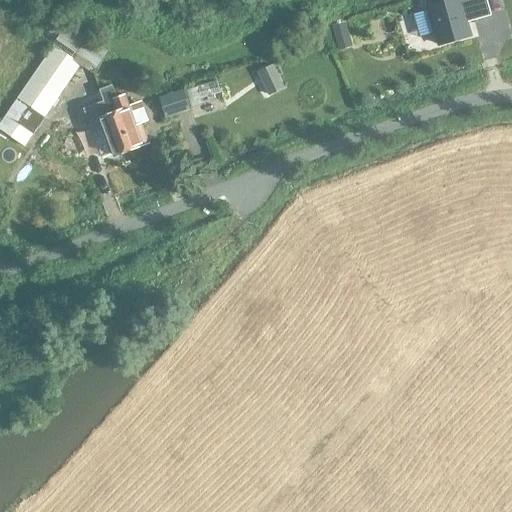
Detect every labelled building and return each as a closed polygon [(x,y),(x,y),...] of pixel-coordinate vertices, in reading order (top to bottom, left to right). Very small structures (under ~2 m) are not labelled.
[(453,0),(428,8),(441,45),(472,34),(469,27),(488,20),(481,0),(453,0)] [(511,0),(492,0),(499,21),(511,17),(511,0)] [(43,38),(54,46),(81,65),(93,74),(108,52),(59,17),(43,38)] [(334,24),(342,47),(354,43),(346,19),(334,24)] [(0,128),(25,147),(81,65),(54,46),(0,122),(0,128)] [(257,71),(269,96),(285,89),(274,64),(257,71)] [(166,118),(190,110),(184,89),(159,97),(166,118)] [(113,99),(112,100),(131,150),(148,143),(141,124),(148,122),(143,109),(136,111),(134,105),(129,107),(125,96),(113,101),(113,99)] [(92,132),(103,128),(114,156),(131,150),(112,100),(84,110),(92,132)]
